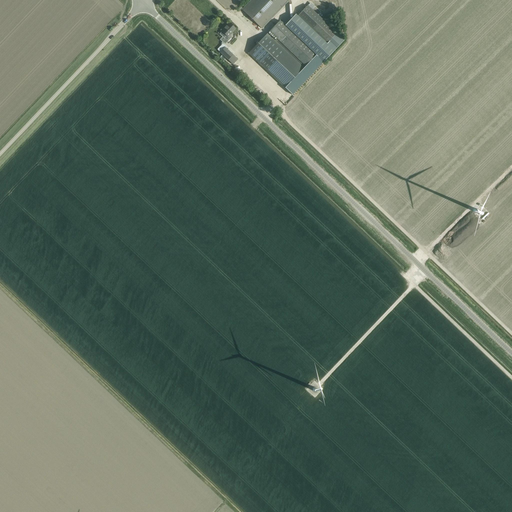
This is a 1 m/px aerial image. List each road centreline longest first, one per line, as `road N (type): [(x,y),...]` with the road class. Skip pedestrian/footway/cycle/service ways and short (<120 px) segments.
road 1 (unclassified): [(511,348),(144,0)]
road 2 (unclassified): [(0,153),(144,0)]
